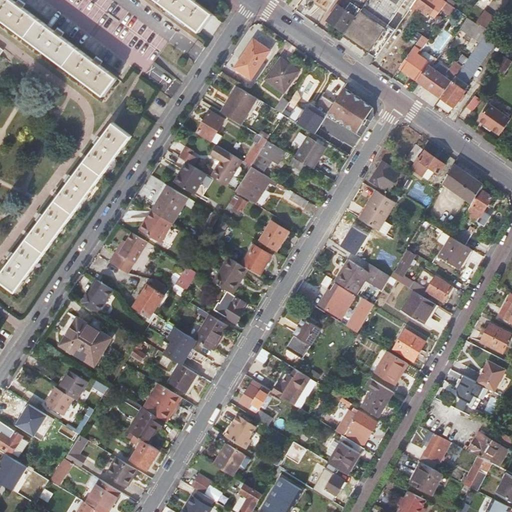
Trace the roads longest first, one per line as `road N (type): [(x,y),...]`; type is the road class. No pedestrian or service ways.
road 1 (residential): [(398,100),(146,511)]
road 2 (residential): [(251,0),(0,376)]
road 3 (residential): [(511,236),(363,511)]
road 4 (residential): [(260,0),(398,100)]
road 5 (unknown): [(13,0),(133,85)]
road 6 (residential): [(398,100),(511,180)]
